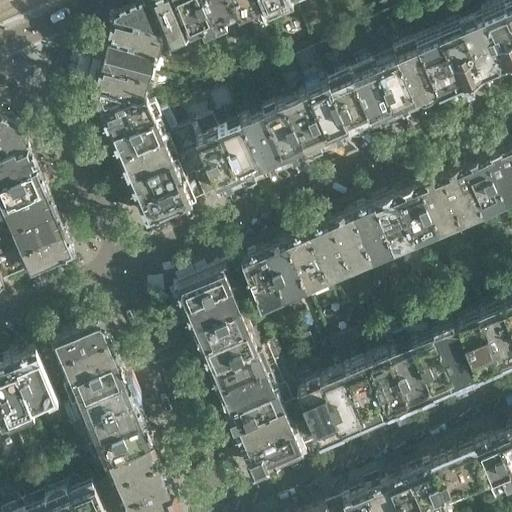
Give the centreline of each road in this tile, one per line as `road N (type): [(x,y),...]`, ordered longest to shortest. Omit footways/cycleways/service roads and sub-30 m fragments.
road 1 (residential): [(122,265),(511,95)]
road 2 (residential): [(222,507),(511,386)]
road 3 (residential): [(222,507),(122,265)]
road 4 (residential): [(122,265),(50,83)]
road 5 (residential): [(0,319),(122,265)]
